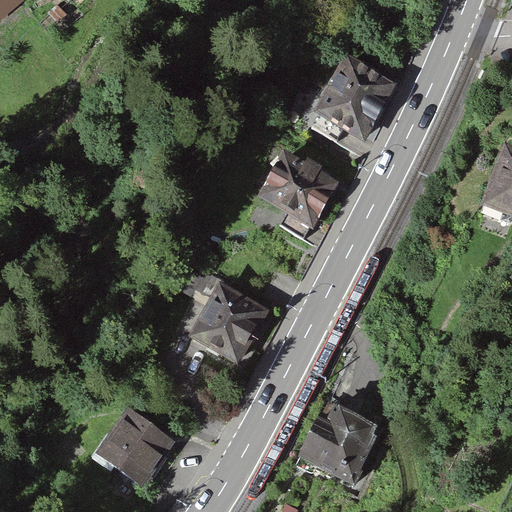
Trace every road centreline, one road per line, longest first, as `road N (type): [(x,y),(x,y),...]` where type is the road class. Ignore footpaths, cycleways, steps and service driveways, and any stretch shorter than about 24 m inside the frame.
road 1 (secondary): [(457,26),(322,306),(209,511)]
road 2 (track): [(403,511),(403,447),(362,335),(322,306)]
